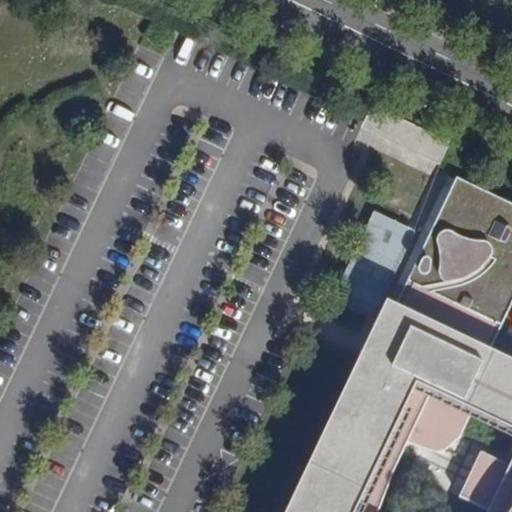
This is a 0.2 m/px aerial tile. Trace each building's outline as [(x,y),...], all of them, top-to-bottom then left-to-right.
[(372,105),(362,126),(422,155),(433,133),(372,105)] [(433,133),(422,155),(441,164),(451,142),(433,133)] [(469,183),(456,176),(445,198),(459,204),(469,183)] [(378,511),(395,467),(408,441),(415,428),(445,443),(463,405),(473,410),(511,428),(511,459),(510,465),(480,451),(460,495),(487,509),(486,511),(511,511),(511,404),(473,386),(492,348),(501,330),(494,327),(511,289),(511,203),(469,183),(459,204),(445,198),(293,511),(378,511)] [(511,289),(494,327),(501,330),(511,306),(511,289)] [(511,357),(492,348),(473,386),(511,404),(511,357)] [(463,405),(445,443),(458,431),(473,410),(463,405)] [(430,447),(445,443),(415,428),(408,441),(430,447)]
